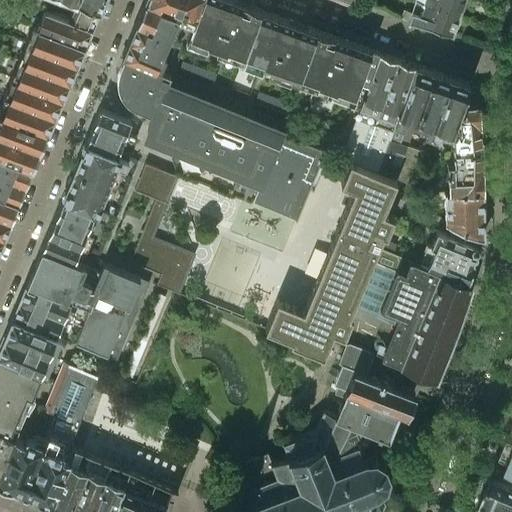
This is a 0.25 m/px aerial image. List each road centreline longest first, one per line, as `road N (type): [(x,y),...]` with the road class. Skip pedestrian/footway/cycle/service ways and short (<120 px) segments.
road 1 (residential): [(121,0),(0,291)]
road 2 (residential): [(511,233),(484,345),(415,511)]
road 3 (residential): [(511,71),(306,0)]
